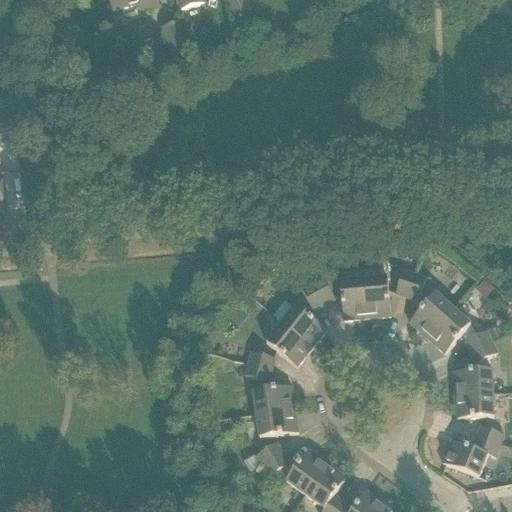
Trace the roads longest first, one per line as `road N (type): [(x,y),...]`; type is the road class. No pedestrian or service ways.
road 1 (unclassified): [(0,243),(511,204)]
road 2 (residential): [(384,455),(415,407),(406,371),(391,359),(353,360),(337,373),(331,393),(348,432)]
